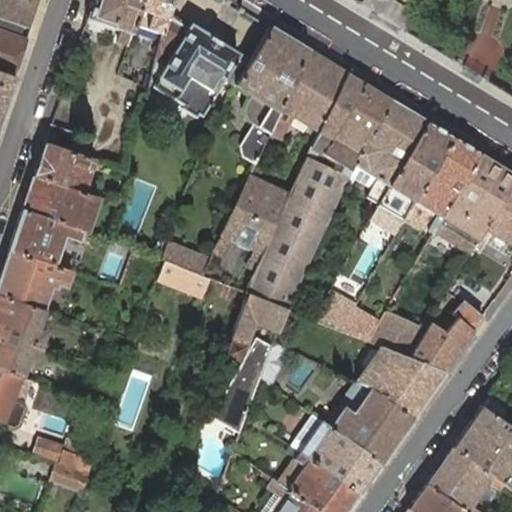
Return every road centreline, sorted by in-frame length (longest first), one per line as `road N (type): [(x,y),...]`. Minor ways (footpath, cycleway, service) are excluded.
road 1 (tertiary): [(511,127),(301,0)]
road 2 (residential): [(511,312),(371,511)]
road 3 (residential): [(0,192),(65,0)]
